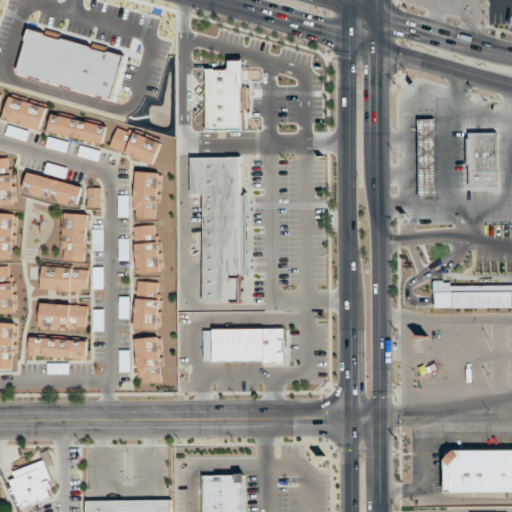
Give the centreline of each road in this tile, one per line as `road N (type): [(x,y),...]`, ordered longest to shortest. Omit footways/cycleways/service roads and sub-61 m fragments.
road 1 (secondary): [(344,0),(349,511)]
road 2 (secondary): [(381,511),(377,0)]
road 3 (tertiary): [(381,419),(0,420)]
road 4 (secondary): [(209,0),(511,85)]
road 5 (secondary): [(511,52),(329,0)]
